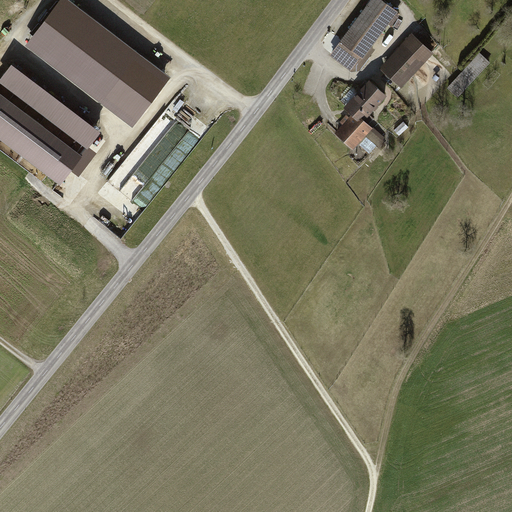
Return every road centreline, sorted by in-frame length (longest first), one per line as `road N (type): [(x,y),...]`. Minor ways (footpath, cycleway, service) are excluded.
road 1 (tertiary): [(344,0),(0,429)]
road 2 (track): [(511,202),(398,389),(368,511)]
road 3 (track): [(377,478),(193,194)]
road 4 (track): [(260,109),(115,0)]
